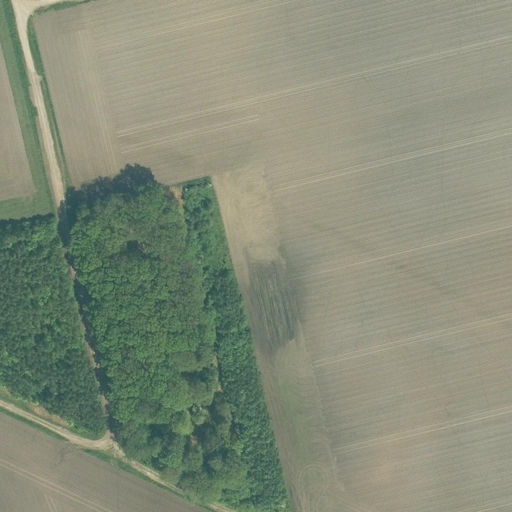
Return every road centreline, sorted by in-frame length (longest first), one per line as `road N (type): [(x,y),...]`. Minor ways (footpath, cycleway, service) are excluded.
road 1 (track): [(31,71),(120,457)]
road 2 (track): [(0,401),(120,457)]
road 3 (track): [(120,457),(236,511)]
